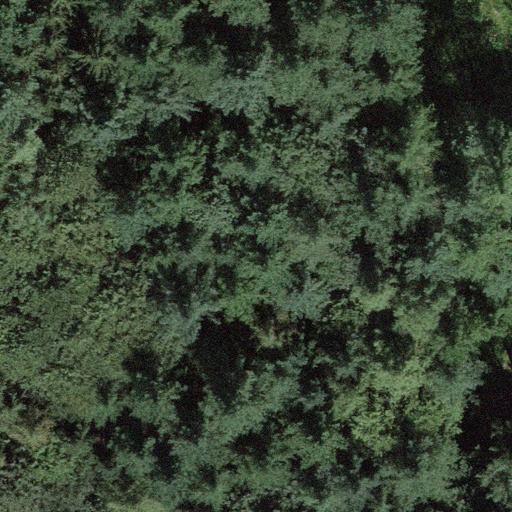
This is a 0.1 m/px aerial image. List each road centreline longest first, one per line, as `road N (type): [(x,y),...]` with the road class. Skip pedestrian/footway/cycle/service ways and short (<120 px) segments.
road 1 (track): [(511,216),(422,0)]
road 2 (track): [(420,511),(436,499),(511,323)]
